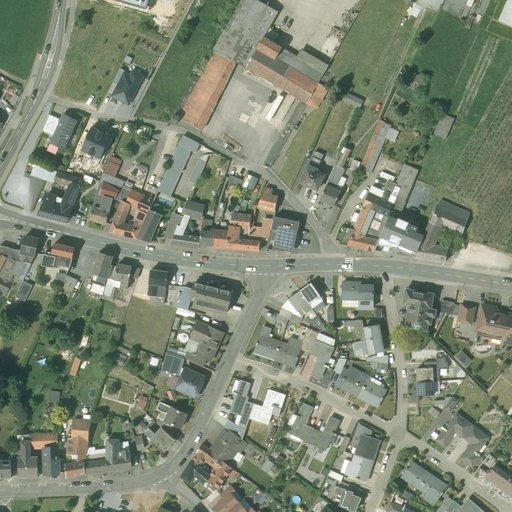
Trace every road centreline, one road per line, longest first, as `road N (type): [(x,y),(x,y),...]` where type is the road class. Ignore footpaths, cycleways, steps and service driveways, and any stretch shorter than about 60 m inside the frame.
road 1 (residential): [(332,264),(321,231),(268,176),(173,128),(81,111),(39,92)]
road 2 (secondary): [(0,216),(139,251),(264,266)]
road 3 (residential): [(228,360),(325,397),(399,437)]
road 4 (residential): [(399,437),(400,357),(385,265)]
road 5 (residential): [(0,490),(118,487),(164,472)]
road 6 (residential): [(399,437),(511,511)]
road 7 (residential): [(164,472),(187,448),(228,360)]
road 8 (secondary): [(385,265),(511,285)]
